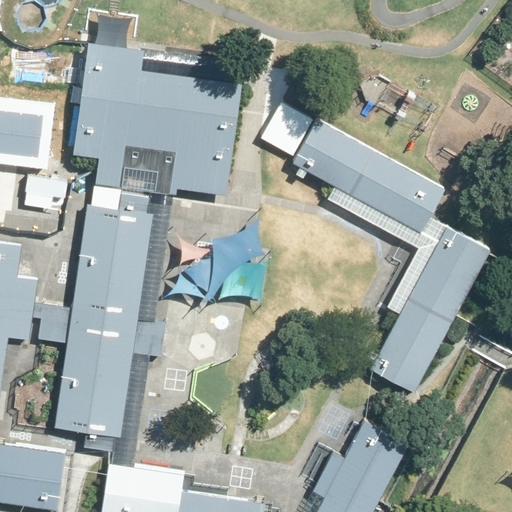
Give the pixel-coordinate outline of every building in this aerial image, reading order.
[(62,0),(0,0),(0,50),(55,57),(62,0)] [(102,155),(98,180),(179,192),(181,184),(230,191),(246,78),(242,78),(244,60),(93,39),(77,151),(102,155)] [(467,130),(482,102),(463,91),(447,119),(467,130)] [(49,98),(0,92),(0,155),(43,160),(49,98)] [(297,161),(303,164),(299,171),(307,175),(310,167),(426,229),(450,186),(321,117),(297,161)] [(70,340),(58,424),(88,429),(86,444),(116,449),(118,432),(125,433),(136,350),(164,354),(169,319),(141,315),(156,211),(151,210),(153,194),(123,190),(121,205),(90,201),(76,306),(38,300),(36,314),(43,316),(41,336),(70,340)] [(450,223),(373,365),(417,388),(494,246),(450,223)] [(0,411),(11,335),(31,338),(39,277),(19,275),(23,240),(0,236),(0,411)] [(329,493),(319,511),(374,511),(413,439),(369,416),(348,455),(335,449),(315,486),(329,493)] [(0,498),(60,506),(68,452),(0,442),(0,498)] [(104,511),(267,511),(270,501),(185,487),(187,472),(113,461),(104,511)]
